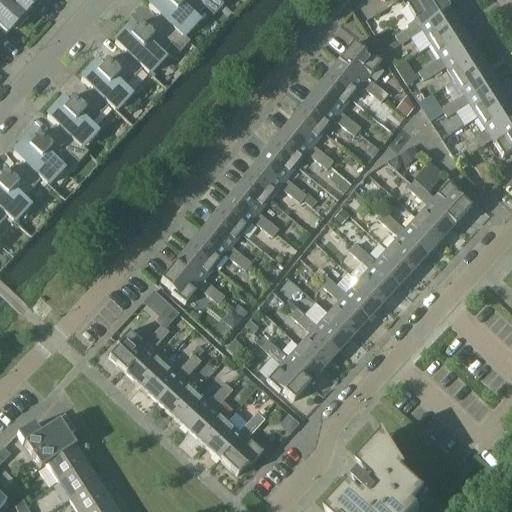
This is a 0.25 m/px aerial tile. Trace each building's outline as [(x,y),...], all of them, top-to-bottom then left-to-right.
[(0,0),(0,29),(6,35),(12,28),(16,31),(26,21),(3,0),(0,0)] [(3,0),(26,21),(35,10),(32,7),(37,0),(3,0)] [(214,0),(155,0),(148,8),(157,16),(182,38),(183,37),(198,21),(195,18),(204,8),(213,17),(223,6),(217,0),(216,1),(214,0)] [(415,21),(406,26),(408,29),(412,27),(415,31),(420,28),(448,10),(441,0),(416,0),(406,7),(406,8),(407,8),(415,21)] [(420,28),(422,32),(431,46),(460,28),(448,10),(420,28)] [(157,16),(144,30),(138,24),(133,30),(131,27),(114,45),(123,53),(142,70),(148,76),(164,58),(161,55),(171,45),(180,54),(189,43),(183,37),(182,38),(157,16)] [(417,36),(415,31),(412,27),(408,29),(403,33),(409,41),(417,36)] [(431,46),(443,65),(471,46),(460,28),(431,46)] [(409,41),(403,33),(395,38),(400,46),(409,41)] [(364,84),(367,80),(380,65),(380,66),(381,65),(367,53),(365,56),(352,45),(338,63),(364,84)] [(454,83),(483,65),(471,46),(443,65),(454,83)] [(123,53),(111,67),(104,61),(99,66),(97,64),(80,82),(89,90),(108,107),(114,112),(130,95),(124,89),(142,70),(123,53)] [(351,101),(364,84),(338,63),(325,80),(351,101)] [(427,69),(432,77),(440,72),(435,64),(427,69)] [(483,65),(454,83),(466,101),(494,83),(483,65)] [(424,83),(432,77),(427,69),(418,74),(424,83)] [(337,118),(340,114),(351,101),(325,80),(311,97),(337,118)] [(466,101),(469,105),(478,119),(506,101),(494,83),(466,101)] [(366,92),(374,98),(380,90),(372,84),(366,92)] [(89,90),(76,104),(70,98),(65,104),(63,101),(46,119),(55,127),(80,149),(81,148),(96,132),(90,126),(108,107),(89,90)] [(380,90),(374,98),(381,105),(388,97),(380,90)] [(297,114),(324,135),(337,118),(311,97),(297,114)] [(408,117),(414,109),(406,98),(397,109),(408,117)] [(450,105),(455,114),(464,108),(458,100),(450,105)] [(478,119),(489,137),(511,122),(511,110),(506,101),(478,119)] [(447,119),(455,114),(450,105),(441,111),(447,119)] [(310,152),(313,148),(324,135),(297,114),(284,130),(310,152)] [(339,126),(346,132),(353,124),(345,118),(339,126)] [(511,122),(489,137),(492,142),(502,158),(503,159),(511,153),(511,122)] [(353,124),(346,132),(354,138),(360,130),(353,124)] [(55,127),(43,141),(36,135),(31,140),(29,138),(13,156),(22,164),(40,181),(46,186),(72,159),(78,164),(88,154),(81,148),(80,149),(55,127)] [(296,168),(310,152),(284,130),(270,147),(296,168)] [(473,142),(478,150),(487,145),(481,136),(473,142)] [(478,150),(473,142),(465,147),(470,156),(478,150)] [(283,185),(286,181),(296,168),(270,147),(256,164),(283,185)] [(318,151),(312,159),(319,165),(326,158),(318,151)] [(326,158),(319,165),(327,172),(333,164),(326,158)] [(22,164),(9,178),(3,172),(0,175),(0,211),(7,217),(6,218),(13,223),(29,205),(23,200),(40,181),(22,164)] [(269,202),(283,185),(256,164),(243,181),(269,202)] [(269,202),(243,181),(229,198),(255,219),(269,202)] [(415,197),(422,189),(414,183),(407,190),(415,197)] [(291,185),(284,193),(292,199),(298,191),(291,185)] [(446,186),(430,204),(455,227),(470,210),(458,199),(460,197),(447,185),(446,186)] [(422,189),(415,197),(422,203),(429,196),(422,189)] [(298,191),(292,199),(300,205),(306,198),(298,191)] [(242,236),(255,219),(229,198),(216,215),(242,236)] [(430,204),(427,207),(415,220),(440,242),(455,227),(430,204)] [(378,222),(386,228),(392,221),(385,214),(378,222)] [(242,236),(216,215),(202,232),(228,253),(242,236)] [(263,219),(257,227),(265,233),(271,225),(263,219)] [(415,220),(401,236),(426,258),(440,242),(415,220)] [(392,221),(386,228),(393,235),(400,228),(392,221)] [(271,225),(265,233),(272,239),(279,232),(271,225)] [(215,270),(228,253),(202,232),(188,248),(215,270)] [(386,252),(411,274),(426,258),(401,236),(386,252)] [(349,254),(357,260),(363,253),(356,246),(349,254)] [(201,286),(204,282),(215,270),(188,248),(175,265),(201,286)] [(386,252),(372,267),(397,290),(411,274),(386,252)] [(236,253),(230,260),(237,267),(244,259),(236,253)] [(357,260),(364,267),(371,260),(363,253),(357,260)] [(244,259),(237,267),(245,273),(252,265),(244,259)] [(186,305),(201,286),(175,265),(161,283),(173,293),(171,295),(185,306),(186,305)] [(372,267),(357,283),(382,306),(397,290),(372,267)] [(348,275),(337,288),(341,292),(339,295),(343,299),(368,322),(382,306),(357,283),(348,275)] [(320,286),(327,293),(334,285),(326,278),(324,281),(320,286)] [(327,293),(334,299),(339,295),(341,292),(337,288),(334,285),(327,293)] [(209,286),(203,294),(210,300),(217,292),(209,286)] [(217,292),(210,300),(218,306),(224,299),(217,292)] [(307,312),(314,300),(301,293),(295,305),(307,312)] [(343,299),(339,303),(328,316),(352,338),(368,322),(343,299)] [(290,318),(298,324),(305,317),(297,310),(290,318)] [(352,338),(328,316),(313,332),(338,354),(352,338)] [(305,317),(298,324),(305,331),(312,324),(305,317)] [(155,335),(162,341),(169,334),(162,327),(155,335)] [(148,350),(144,346),(130,333),(129,332),(117,345),(119,347),(108,359),(125,375),(148,350)] [(313,332),(310,335),(298,347),(323,370),(338,354),(313,332)] [(155,335),(148,342),(156,349),(162,341),(155,335)] [(269,356),(275,349),(268,342),(261,350),(269,356)] [(298,347),(284,363),(309,386),(323,370),(298,347)] [(275,349),(269,356),(276,363),(283,356),(275,349)] [(164,364),(148,350),(125,375),(141,389),(164,364)] [(193,356),(187,364),(194,371),(201,363),(193,356)] [(284,363),(280,367),(267,381),(266,382),(279,394),(282,392),(293,403),(309,386),(284,363)] [(180,379),(176,376),(164,364),(141,389),(157,404),(180,379)] [(187,364),(180,371),(187,378),(194,371),(187,364)] [(173,418),(196,394),(180,379),(157,404),(173,418)] [(225,386),(219,393),(226,400),(233,392),(225,386)] [(219,393),(212,400),(219,407),(226,400),(219,393)] [(196,394),(173,418),(189,433),(211,408),(196,394)] [(227,423),(211,408),(189,433),(205,448),(227,423)] [(250,422),(258,429),(265,422),(257,415),(250,422)] [(46,467),(74,449),(76,448),(59,422),(40,434),(34,425),(16,436),(23,447),(24,446),(40,470),(46,467)] [(250,422),(244,430),(251,436),(258,429),(250,422)] [(221,462),(243,437),(227,423),(205,448),(221,462)] [(364,472),(345,493),(327,511),(419,511),(421,510),(416,506),(427,494),(405,473),(408,470),(386,435),(358,466),(364,472)] [(261,454),(243,437),(221,462),(237,478),(248,466),(250,468),(262,454),(261,454)] [(58,484),(86,467),(74,449),(46,467),(58,484)] [(3,450),(0,452),(0,459),(4,463),(10,457),(3,450)] [(69,502),(97,485),(86,467),(58,484),(69,502)] [(0,485),(5,490),(13,482),(5,474),(0,478),(0,485)] [(93,511),(108,502),(97,485),(69,502),(75,511),(93,511)] [(16,510),(25,505),(19,495),(11,499),(16,510)] [(114,511),(108,502),(93,511),(114,511)]
